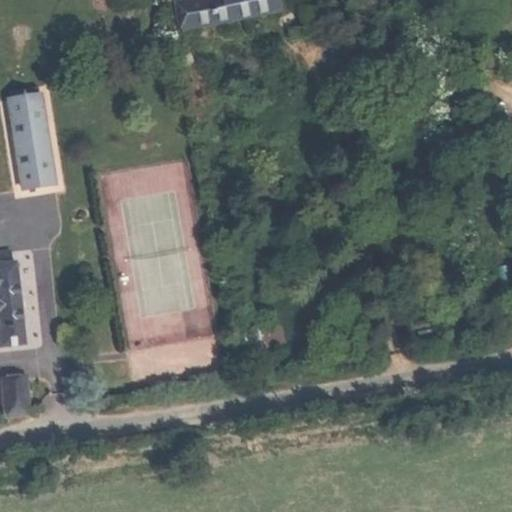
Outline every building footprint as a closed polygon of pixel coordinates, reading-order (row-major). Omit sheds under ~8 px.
[(212,0),(167,8),(171,33),(280,14),(277,0),(212,0)] [(467,102),(461,66),(430,71),(434,107),(467,102)] [(8,102),(10,114),(43,110),(41,97),(8,102)] [(10,114),(21,187),(53,184),(43,110),(10,114)] [(0,339),(20,337),(10,256),(6,256),(4,245),(0,245),(0,339)] [(258,331),(263,357),(280,354),(275,327),(258,331)] [(0,389),(4,420),(27,416),(22,380),(0,383),(0,389)]
